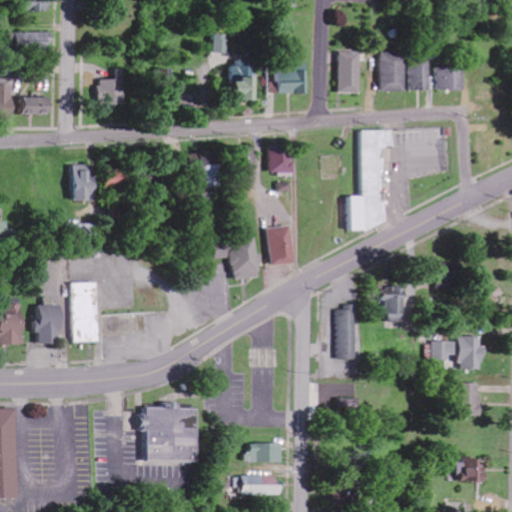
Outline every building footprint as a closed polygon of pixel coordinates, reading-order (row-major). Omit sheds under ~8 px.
[(53,32),(15,33),(15,50),(53,49),(53,32)] [(360,52),(338,53),(339,94),(361,94),(360,52)] [(381,92),(405,92),(405,53),(380,53),(381,92)] [(410,91),(429,91),(428,63),(409,64),(410,91)] [(257,101),(257,67),(232,67),(232,100),(257,101)] [(464,90),(463,67),(436,68),(437,91),(464,90)] [(98,80),(99,106),(127,105),(126,70),(117,70),(117,80),(98,80)] [(308,72),(277,71),(277,94),(307,95),(308,72)] [(0,116),(13,116),(13,79),(0,79),(0,116)] [(481,100),(511,101),(511,86),(482,85),(481,100)] [(52,99),(23,98),(23,115),(52,116),(52,99)] [(347,232),(367,231),(367,225),(383,225),(381,151),(387,151),(386,131),(360,132),(361,197),(347,197),(347,232)] [(498,136),(480,136),(481,161),(498,161),(498,136)] [(268,174),(293,173),(293,148),(268,148),(268,174)] [(199,187),(219,187),(220,159),(200,158),(199,187)] [(75,165),(74,180),(75,180),(75,202),(97,202),(98,166),(75,165)] [(0,239),(9,239),(8,222),(0,222),(0,239)] [(269,266),(294,263),(290,226),(265,229),(269,266)] [(259,279),(257,238),(214,240),(215,259),(230,258),(231,280),(259,279)] [(71,283),(72,344),(99,343),(97,283),(71,283)] [(388,322),(404,323),(404,288),(378,287),(378,304),(382,304),(382,315),(388,315),(388,322)] [(0,344),(21,346),(23,301),(6,300),(5,309),(0,309),(0,344)] [(32,335),(36,334),(36,345),(61,344),(60,306),(35,307),(36,321),(31,322),(32,335)] [(356,311),(336,311),(337,360),(357,360),(356,311)] [(431,342),(430,361),(448,361),(448,355),(458,355),(457,370),(482,370),(482,338),(458,337),(458,342),(431,342)] [(480,384),(459,384),(459,417),(479,417),(480,384)] [(195,461),(197,409),(172,408),(172,407),(141,406),(140,431),(146,431),(145,460),(195,461)] [(0,497),(15,498),(15,409),(0,408),(0,497)] [(284,443),(247,443),(247,462),(283,462),(284,443)] [(450,481),(487,482),(488,460),(451,459),(450,481)] [(243,496),(283,494),(283,484),(278,485),(277,475),(243,476),(243,496)]
